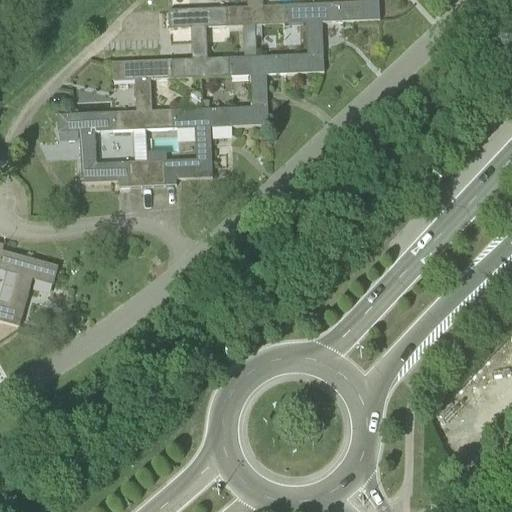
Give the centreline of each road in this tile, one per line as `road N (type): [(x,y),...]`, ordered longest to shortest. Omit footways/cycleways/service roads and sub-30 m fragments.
road 1 (residential): [(478,0),(186,276),(106,334),(0,394)]
road 2 (primary): [(511,160),(317,365)]
road 3 (primary): [(361,406),(511,246)]
road 4 (primary): [(317,365),(274,364),(242,382),(222,420),(223,452)]
